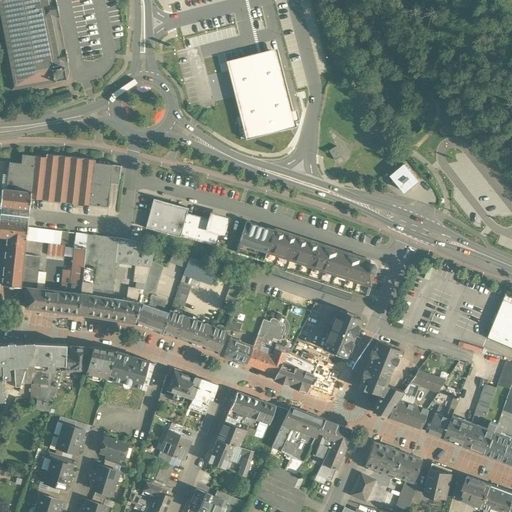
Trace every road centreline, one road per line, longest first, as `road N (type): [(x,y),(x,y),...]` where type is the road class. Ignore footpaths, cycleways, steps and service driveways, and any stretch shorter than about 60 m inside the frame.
road 1 (residential): [(130,183),(241,209),(399,264)]
road 2 (residential): [(163,356),(144,417),(107,414),(97,426),(70,511)]
road 3 (residential): [(163,356),(119,341),(0,325)]
road 4 (secondary): [(272,174),(414,227)]
road 5 (residential): [(511,473),(374,421)]
road 6 (residential): [(228,380),(175,511)]
road 7 (residential): [(347,394),(399,264)]
road 8 (residential): [(130,183),(128,210),(117,225),(33,217)]
